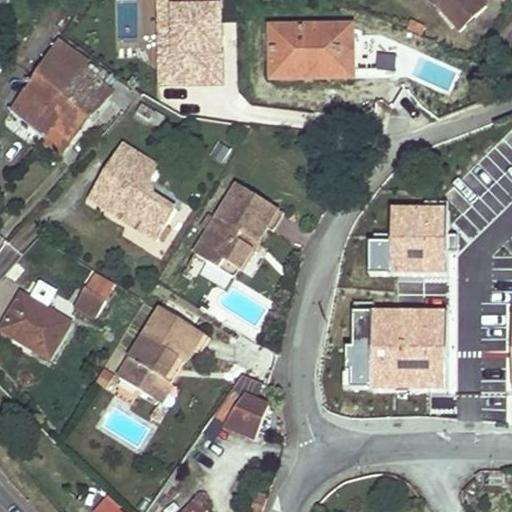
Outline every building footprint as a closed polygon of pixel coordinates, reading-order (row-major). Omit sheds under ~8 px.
[(0,0),(0,26),(11,0),(0,0)] [(430,0),(439,5),(461,29),(488,6),(482,0),(430,0)] [(427,25),(412,19),(409,26),(424,32),(427,25)] [(353,71),(353,29),(273,30),(273,81),(321,81),(321,71),(353,71)] [(98,69),(61,43),(15,116),(47,140),(98,69)] [(119,84),(98,69),(47,140),(43,145),(60,159),(114,95),(111,93),(119,84)] [(353,71),(321,71),(321,81),(354,80),(353,71)] [(157,112),(144,104),(139,113),(152,122),(157,112)] [(146,234),(160,243),(179,211),(156,197),(153,184),(162,170),(125,146),(92,200),(131,225),(137,215),(142,218),(146,234)] [(511,178),(511,176),(458,173),(456,209),(478,211),(478,222),(477,235),(509,236),(511,178)] [(281,212),(240,188),(197,257),(221,272),(227,262),(243,273),(269,231),(281,212)] [(478,222),(478,211),(456,209),(456,221),(478,222)] [(287,216),(281,212),(269,231),(275,234),(287,216)] [(142,218),(137,215),(131,225),(146,234),(142,218)] [(423,265),(382,248),(358,303),(394,318),(409,283),(415,286),(423,265)] [(243,273),(227,262),(221,272),(237,282),(243,273)] [(109,302),(88,289),(78,307),(99,319),(109,302)] [(72,325),(24,297),(3,332),(13,338),(16,332),(37,343),(35,346),(53,358),(72,325)] [(332,307),(328,327),(329,328),(342,330),(345,309),(332,307)] [(206,336),(165,311),(121,381),(156,403),(180,361),(187,365),(196,352),(206,336)] [(347,390),(358,333),(342,330),(329,328),(318,385),(347,390)] [(37,343),(16,332),(13,338),(51,361),(53,358),(35,346),(37,343)] [(113,344),(99,334),(88,352),(104,361),(113,344)] [(211,339),(206,336),(196,352),(202,355),(211,339)] [(187,365),(180,361),(156,403),(162,407),(187,365)] [(271,403),(257,398),(262,384),(236,374),(218,426),(258,440),(271,403)]
